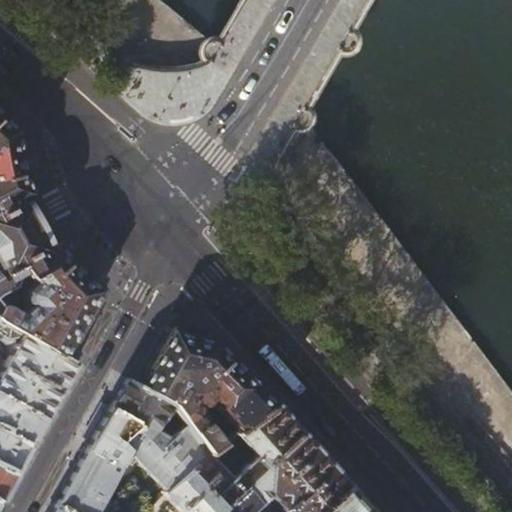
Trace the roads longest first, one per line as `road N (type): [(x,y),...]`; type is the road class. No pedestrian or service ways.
road 1 (primary): [(439,511),(158,192)]
road 2 (tertiary): [(19,511),(141,291),(153,258),(158,192)]
road 3 (tertiary): [(300,0),(223,128),(158,192)]
road 4 (primary): [(158,192),(0,41)]
road 5 (residential): [(0,236),(56,205),(158,192)]
